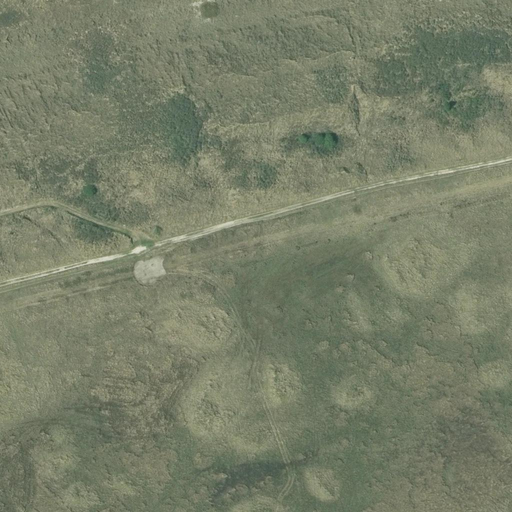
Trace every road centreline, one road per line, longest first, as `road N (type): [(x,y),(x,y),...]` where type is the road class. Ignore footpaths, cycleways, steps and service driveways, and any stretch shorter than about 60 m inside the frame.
road 1 (track): [(142,247),(511,156)]
road 2 (track): [(142,247),(125,231),(53,205),(0,213)]
road 3 (track): [(0,284),(142,247)]
